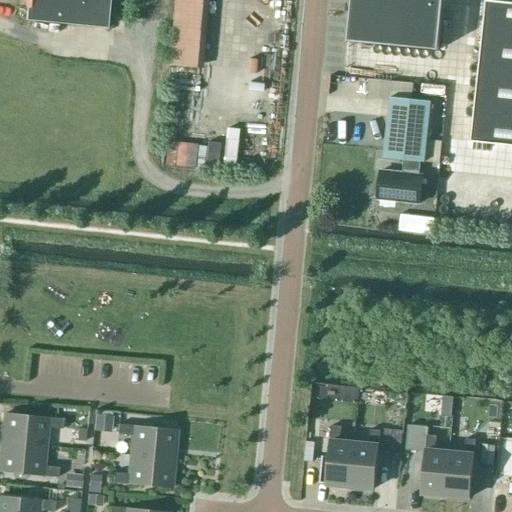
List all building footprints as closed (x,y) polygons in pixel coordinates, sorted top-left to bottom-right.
[(109,0),(27,0),(25,21),(106,29),(109,0)] [(174,0),(169,66),(195,68),(200,0),(174,0)] [(439,51),(443,0),(352,0),(348,42),(439,51)] [(511,3),(488,1),(473,142),(511,146),(511,3)] [(363,78),(363,87),(381,87),(382,78),(363,78)] [(414,81),(413,91),(437,93),(438,84),(414,81)] [(380,171),(377,200),(420,205),(423,175),(420,174),(421,163),(425,163),(431,102),(390,98),(384,158),(404,160),(403,173),(380,171)] [(199,164),(211,164),(212,123),(200,123),(199,164)] [(227,166),(228,124),(214,124),(213,166),(227,166)] [(186,163),(186,139),(158,139),(157,163),(186,163)] [(441,420),(451,421),(453,400),(443,399),(441,420)] [(63,419),(5,413),(2,443),(45,447),(46,428),(62,429),(63,419)] [(95,415),(94,423),(111,425),(112,417),(105,416),(95,415)] [(117,434),(132,436),(131,455),(173,459),(176,430),(118,424),(117,434)] [(313,424),(312,438),(330,440),(330,439),(330,437),(330,435),(330,433),(331,431),(331,429),(331,427),(331,426),(313,424)] [(321,466),(319,484),(347,486),(351,444),(340,443),(341,427),(331,426),(331,427),(331,429),(331,431),(330,433),(330,435),(330,437),(330,439),(330,440),(327,468),(322,467),(322,466),(321,466)] [(420,493),(445,496),(450,453),(435,452),(436,436),(428,435),(429,428),(408,426),(406,450),(425,452),(421,491),(420,491),(420,493)] [(77,428),(76,440),(85,441),(86,429),(77,428)] [(368,445),(351,444),(347,486),(374,489),(380,431),(370,430),(368,445)] [(383,430),(381,449),(400,451),(402,431),(395,431),(383,430)] [(465,439),(464,454),(450,453),(445,496),(470,498),(475,440),(465,439)] [(43,466),(45,447),(2,443),(0,463),(0,472),(57,478),(58,468),(43,466)] [(482,444),(480,464),(493,465),(495,446),(490,445),(483,444),(482,444)] [(170,488),(173,459),(131,455),(129,474),(113,473),(112,483),(170,488)] [(72,474),(70,487),(80,489),(82,475),(72,474)] [(89,475),(87,492),(98,493),(100,476),(89,475)] [(87,495),(86,505),(101,507),(102,496),(98,496),(87,495)] [(0,496),(0,511),(38,511),(38,510),(54,511),(55,502),(0,496)] [(67,498),(64,511),(78,511),(80,500),(67,498)]
